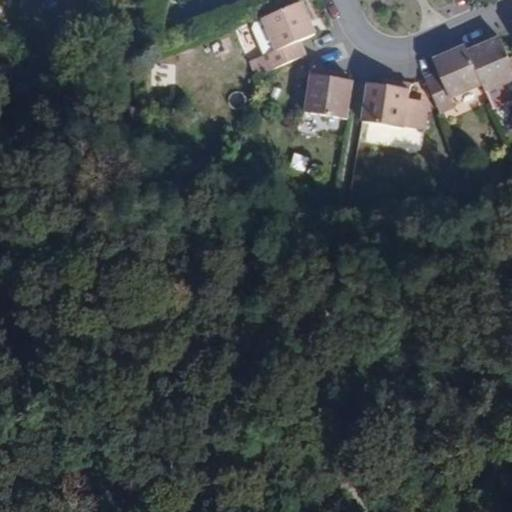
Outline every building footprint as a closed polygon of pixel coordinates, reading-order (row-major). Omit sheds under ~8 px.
[(263,56),(269,71),(306,55),(300,42),(315,35),(299,3),(262,19),(276,50),(263,56)] [(276,50),(262,19),(253,23),(251,28),(263,56),(276,50)] [(481,85),(492,108),(511,99),(511,79),(511,72),(506,59),(498,39),(480,47),(478,42),(465,48),(481,85)] [(424,79),(439,113),(453,108),(450,99),(481,85),(465,48),(432,62),(437,73),(424,79)] [(12,67),(0,66),(0,72),(0,80),(11,81),(12,67)] [(305,112),(347,119),(352,81),(339,79),(332,78),(332,72),(312,69),(308,91),(305,112)] [(367,84),(361,122),(402,128),(408,85),(389,81),(389,87),(381,86),(367,84)] [(295,111),(305,112),(308,91),(299,89),(295,111)] [(70,96),(56,96),(56,114),(69,115),(70,96)] [(177,108),(165,107),(164,123),(176,125),(177,108)] [(123,127),(138,129),(139,109),(124,108),(123,127)]
